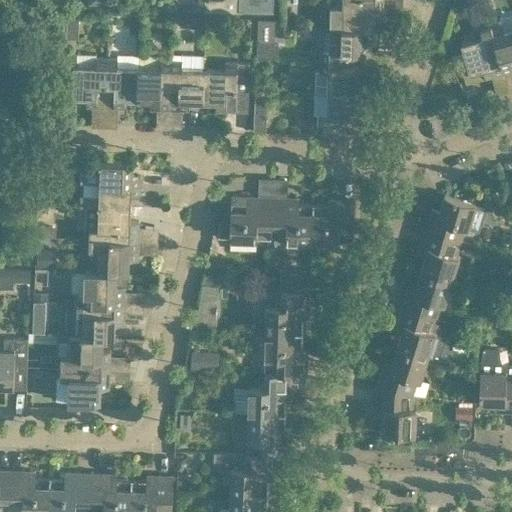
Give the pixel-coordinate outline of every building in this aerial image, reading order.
[(163,0),(163,9),(173,9),(173,0),(163,0)] [(205,0),(205,11),(222,12),(222,11),(222,0),(205,0)] [(261,0),(261,11),(273,11),(273,0),(261,0)] [(332,6),(331,27),(364,28),(364,30),(376,30),(376,29),(376,16),(385,16),(385,11),(385,5),(377,5),(376,0),(335,0),(336,6),(332,6)] [(193,1),(192,10),(204,11),(204,2),(193,1)] [(80,38),(81,13),(68,12),(67,37),(80,38)] [(286,14),(286,25),(297,25),(297,17),(294,14),(286,14)] [(183,16),(183,26),(205,27),(206,16),(183,16)] [(500,22),(491,25),(502,64),(511,62),(511,66),(511,27),(504,30),(502,22),(500,22)] [(483,36),(461,42),(469,69),(463,71),(466,83),(486,77),(492,76),(496,74),(494,66),(502,64),(491,25),(481,28),(483,36)] [(322,49),(322,60),(363,61),(363,53),(372,53),(372,42),(364,42),(364,30),(364,28),(331,27),(317,27),(316,49),(322,49)] [(257,42),(257,55),(279,56),(279,43),(274,43),(257,42)] [(203,102),(204,69),(205,54),(184,53),(183,59),(172,59),(171,109),(189,109),(190,101),(203,102)] [(61,85),(65,85),(73,85),(73,97),(87,97),(87,106),(97,106),(98,98),(106,98),(108,57),(97,56),(97,65),(77,64),(78,56),(62,56),(61,85)] [(125,99),(138,99),(140,66),(118,66),(118,57),(108,57),(106,98),(115,98),(114,107),(125,107),(125,99)] [(171,109),(172,59),(162,59),(162,67),(140,66),(138,99),(152,100),(151,108),(162,109),(171,109)] [(316,70),(316,92),(361,94),(362,80),(371,80),(371,70),(362,70),(363,61),(322,60),(321,71),(316,70)] [(204,69),(203,102),(216,102),(216,110),(227,111),(227,103),(234,103),(234,111),(249,112),(250,91),(250,88),(250,86),(251,62),(238,61),(226,61),(226,70),(204,69)] [(255,85),(253,125),(254,125),(266,126),(268,86),(255,85)] [(474,87),(465,90),(469,100),(478,96),(474,87)] [(361,94),(316,92),(315,114),(320,114),(319,126),(360,127),(360,117),(369,118),(369,107),(361,107),(361,94)] [(39,150),(38,170),(49,170),(49,151),(39,150)] [(100,170),(99,183),(140,184),(140,174),(132,174),(132,160),(81,158),(81,170),(100,170)] [(80,194),(80,205),(131,206),(131,193),(140,194),(140,184),(99,183),(99,195),(80,194)] [(460,240),(465,226),(480,231),(487,206),(444,193),(437,216),(430,214),(425,229),(460,240)] [(218,237),(272,238),(273,197),(231,196),(231,221),(218,221),(218,237)] [(272,224),(272,238),(275,238),(275,239),(275,241),(275,242),(275,244),(281,239),(286,239),(313,240),(314,203),(299,203),(299,198),(287,197),(273,197),(272,223),(272,224)] [(314,203),(313,240),(333,240),(353,241),(354,199),(329,199),(328,204),(314,203)] [(89,226),(89,237),(130,239),(130,230),(138,230),(139,226),(139,220),(130,219),(131,206),(99,205),(99,207),(99,209),(98,227),(89,226)] [(40,225),(40,234),(55,235),(55,229),(52,226),(40,225)] [(428,246),(421,269),(451,279),(459,254),(456,253),(460,240),(425,229),(420,243),(428,246)] [(84,268),(84,269),(129,271),(129,258),(137,258),(138,247),(130,247),(130,239),(89,237),(89,248),(97,248),(97,268),(84,268)] [(38,252),(37,267),(55,267),(56,253),(38,252)] [(294,268),(294,282),(305,282),(306,268),(294,268)] [(14,269),(14,281),(31,281),(31,269),(14,269)] [(75,290),(75,301),(115,303),(116,294),(124,294),(124,286),(128,286),(129,271),(84,269),(84,290),(75,290)] [(406,290),(401,305),(436,316),(441,302),(444,303),(451,279),(421,269),(414,293),(406,290)] [(202,283),(225,283),(225,272),(205,271),(202,283)] [(259,273),(258,284),(270,285),(270,273),(259,273)] [(503,284),(495,285),(496,292),(499,295),(505,294),(503,284)] [(267,305),(266,331),(303,333),(303,318),(308,318),(309,291),(268,290),(267,305)] [(34,291),(34,300),(48,301),(48,292),(34,291)] [(67,311),(66,334),(71,334),(114,335),(115,322),(123,322),(123,316),(124,311),(115,311),(115,303),(75,301),(75,311),(67,311)] [(401,305),(397,320),(404,322),(402,330),(397,346),(427,355),(439,358),(446,334),(444,333),(448,320),(436,316),(401,305)] [(34,323),(34,331),(43,331),(43,323),(34,323)] [(266,358),(265,371),(292,372),(307,373),(307,348),(302,348),(303,333),(266,331),(265,358),(266,358)] [(62,356),(61,366),(102,368),(102,359),(110,359),(111,349),(102,349),(103,336),(114,336),(114,335),(71,334),(70,356),(62,356)] [(0,348),(0,383),(27,385),(28,345),(28,340),(29,337),(16,337),(4,336),(4,348),(0,348)] [(382,367),(376,386),(412,392),(417,378),(420,379),(427,355),(397,346),(390,369),(382,367)] [(511,362),(500,362),(498,347),(484,347),(480,369),(479,401),(504,401),(504,410),(511,410),(511,362)] [(191,368),(219,369),(219,354),(191,352),(191,368)] [(56,399),(69,400),(101,401),(101,387),(110,387),(110,381),(110,376),(102,376),(102,368),(61,366),(61,377),(57,377),(56,399)] [(187,369),(187,378),(200,379),(200,369),(187,369)] [(250,386),(249,411),(285,412),(286,397),(291,398),(292,372),(265,371),(264,386),(250,386)] [(412,392),(376,386),(375,406),(383,407),(382,431),(414,433),(415,407),(412,407),(412,392)] [(460,405),(460,419),(461,419),(463,419),(473,419),(473,406),(460,405)] [(262,453),(275,453),(289,454),(290,427),(285,427),(285,412),(249,411),(248,439),(262,439),(262,453)] [(180,413),(180,429),(191,429),(191,413),(180,413)] [(214,451),(214,460),(220,467),(232,467),(232,469),(231,493),(268,494),(269,479),(274,479),(275,453),(262,453),(214,451)] [(0,511),(7,511),(8,497),(10,470),(0,469),(0,511)] [(8,497),(8,511),(48,511),(50,477),(47,476),(35,476),(35,471),(10,470),(8,497)] [(75,511),(76,500),(90,500),(91,473),(65,472),(65,477),(50,477),(48,511),(75,511)] [(89,511),(130,511),(132,479),(117,479),(117,474),(91,473),(90,500),(89,511)] [(132,479),(130,511),(171,511),(173,476),(147,475),(146,480),(132,479)] [(220,510),(219,511),(273,511),(273,509),(268,509),(268,494),(231,493),(231,507),(223,507),(220,510)]
